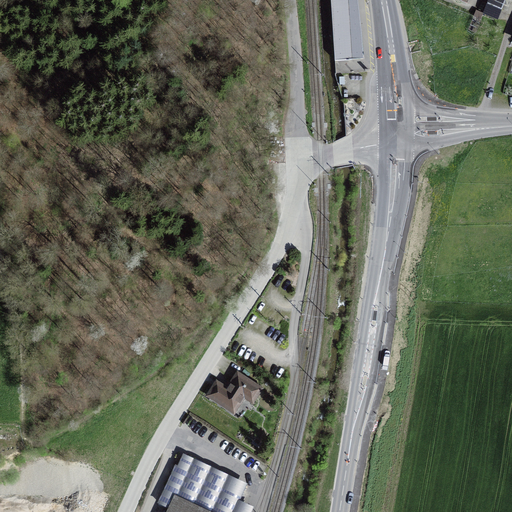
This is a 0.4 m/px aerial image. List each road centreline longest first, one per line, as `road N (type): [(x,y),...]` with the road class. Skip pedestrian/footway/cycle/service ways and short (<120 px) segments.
road 1 (secondary): [(396,135),(373,328),(339,511)]
road 2 (unclassified): [(126,511),(292,224)]
road 3 (track): [(31,431),(0,260)]
road 4 (unclassified): [(289,0),(298,162)]
